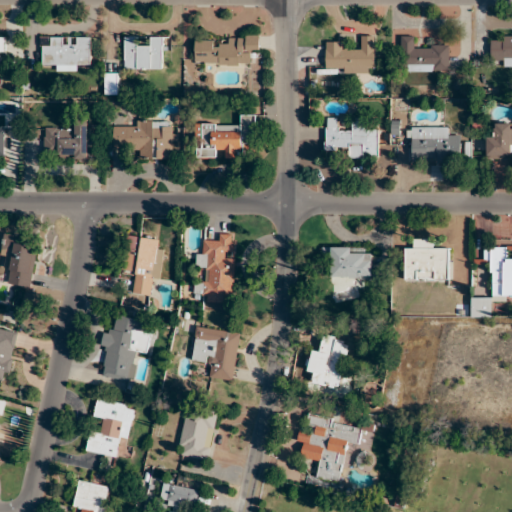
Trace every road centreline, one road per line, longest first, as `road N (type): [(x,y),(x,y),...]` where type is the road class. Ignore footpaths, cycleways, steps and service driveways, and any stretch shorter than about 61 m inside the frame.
road 1 (residential): [(243,511),(287,285),(286,0)]
road 2 (residential): [(511,204),(0,204)]
road 3 (residential): [(25,511),(80,271),(87,204)]
